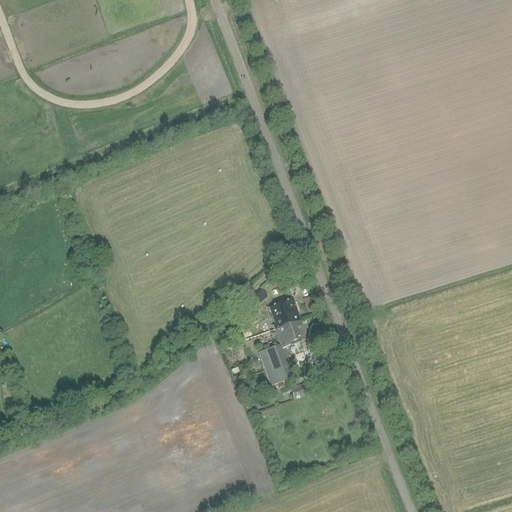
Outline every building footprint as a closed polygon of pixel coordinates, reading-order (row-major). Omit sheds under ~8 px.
[(308,313),(314,311),(309,298),(304,300),(308,313)] [(275,330),(301,321),(293,300),(269,308),(275,325),(273,326),(275,330)] [(301,321),(275,330),(281,345),(270,349),(268,345),(263,347),(264,351),(259,353),(271,387),(278,385),(279,388),(284,386),(282,383),(293,379),(283,350),(308,341),(301,321)] [(316,348),(327,345),(323,333),(313,337),(316,348)] [(310,396),(305,384),(290,389),(294,401),(310,396)]
